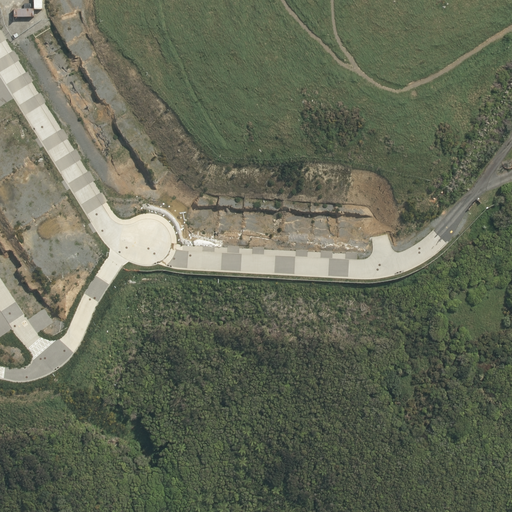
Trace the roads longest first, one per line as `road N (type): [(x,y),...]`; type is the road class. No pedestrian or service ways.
road 1 (residential): [(147,255),(332,258),(427,233)]
road 2 (residential): [(147,255),(101,218),(0,55)]
